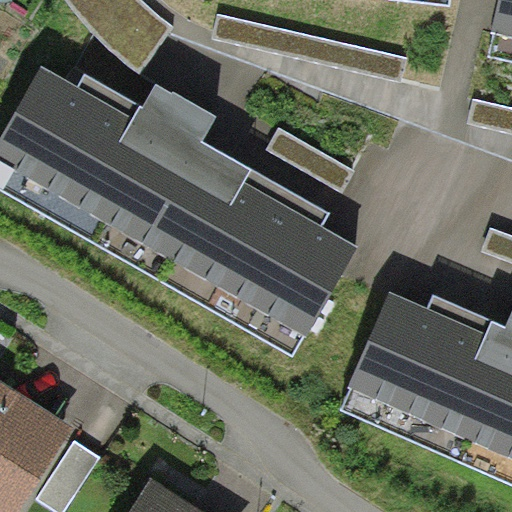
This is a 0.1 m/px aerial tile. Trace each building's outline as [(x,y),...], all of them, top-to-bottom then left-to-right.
[(67,0),(68,3),(142,76),(174,29),(137,2),(136,0),(67,0)] [(364,0),(453,11),(454,0),(364,0)] [(511,0),(499,0),(491,37),(495,38),(490,60),(511,65),(511,0)] [(406,61),(218,15),(213,37),(401,82),(406,61)] [(79,91),(42,70),(0,142),(0,190),(292,359),(356,250),(322,230),(328,218),(203,146),(215,126),(155,91),(143,113),(85,79),(79,91)] [(511,109),(474,101),(469,124),(511,133),(511,109)] [(354,173),(280,131),(269,150),(343,192),(354,173)] [(511,238),(491,230),(483,252),(511,263),(511,238)] [(429,312),(391,295),(349,390),(352,392),(342,414),(511,489),(511,320),(507,331),(435,299),(429,312)] [(0,511),(22,511),(73,434),(0,386),(0,511)] [(66,511),(101,459),(76,443),(38,500),(56,511),(66,511)] [(130,511),(196,511),(149,483),(130,511)]
